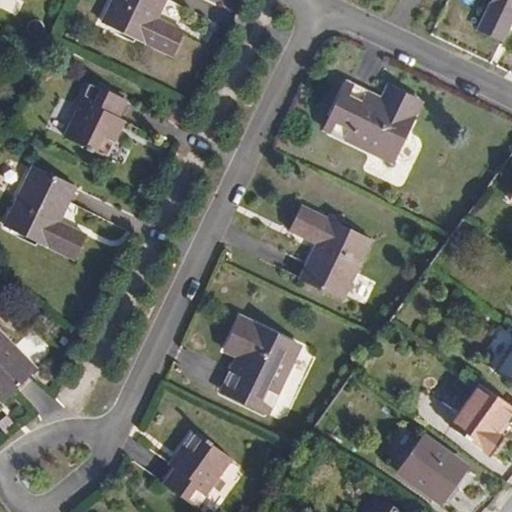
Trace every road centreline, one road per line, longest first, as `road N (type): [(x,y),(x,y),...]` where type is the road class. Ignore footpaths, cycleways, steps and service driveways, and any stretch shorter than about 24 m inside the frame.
road 1 (residential): [(101,436),(127,407),(322,6)]
road 2 (residential): [(511,99),(322,6)]
road 3 (residential): [(36,511),(24,509),(4,478),(9,465),(71,433)]
